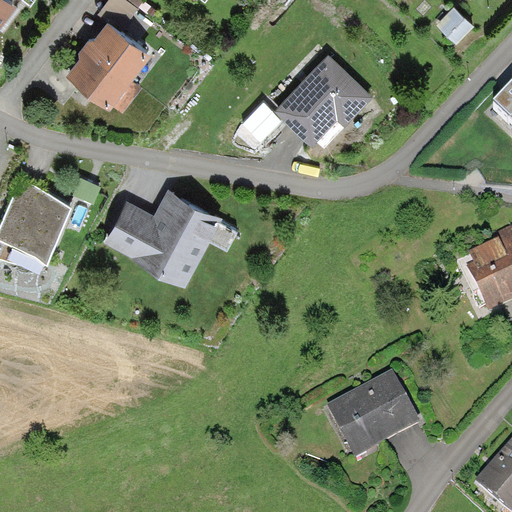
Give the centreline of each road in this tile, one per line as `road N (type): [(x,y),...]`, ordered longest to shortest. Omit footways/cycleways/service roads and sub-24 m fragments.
road 1 (residential): [(0,120),(108,154),(325,189),(358,186),(412,151),(511,44)]
road 2 (residential): [(414,511),(511,395)]
road 3 (residential): [(82,0),(0,108)]
